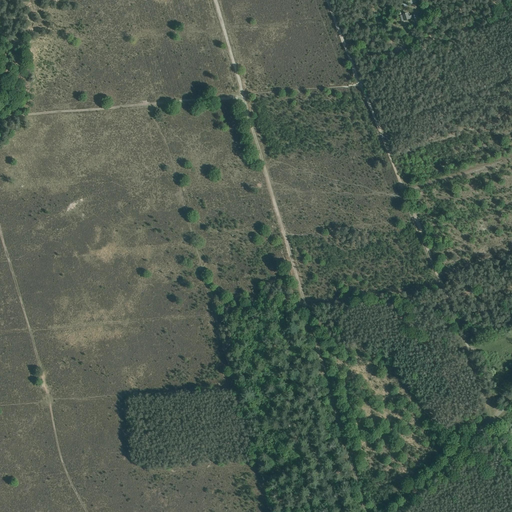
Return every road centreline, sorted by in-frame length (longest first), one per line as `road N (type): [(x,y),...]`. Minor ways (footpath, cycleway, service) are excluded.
road 1 (track): [(365,511),(242,94)]
road 2 (track): [(0,117),(159,103)]
